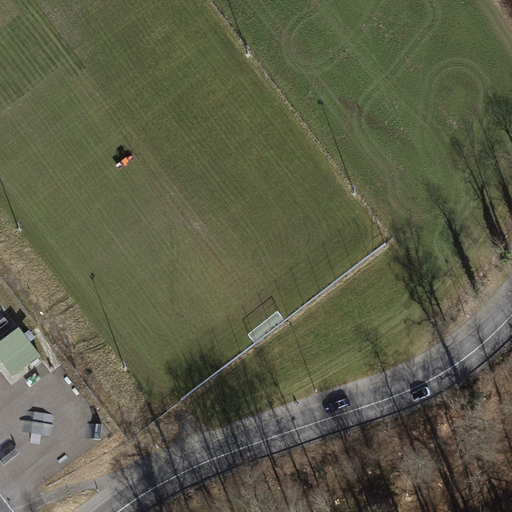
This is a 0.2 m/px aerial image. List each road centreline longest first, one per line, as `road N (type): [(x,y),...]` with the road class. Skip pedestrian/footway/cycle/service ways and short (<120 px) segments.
road 1 (secondary): [(511,316),(435,378),(189,467),(120,511)]
road 2 (track): [(189,467),(148,462),(18,505)]
